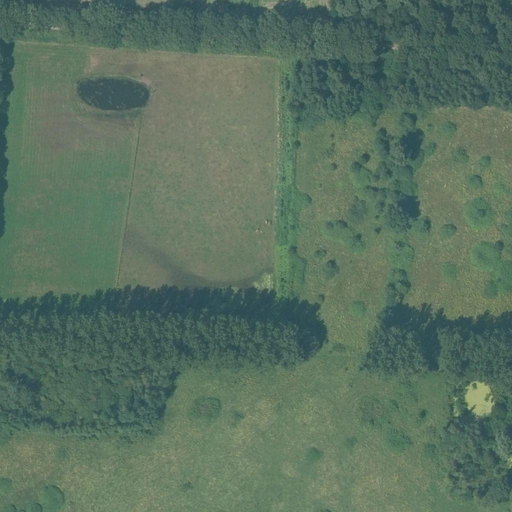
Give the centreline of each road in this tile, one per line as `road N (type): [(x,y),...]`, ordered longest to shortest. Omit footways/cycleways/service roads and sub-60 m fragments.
road 1 (track): [(0,23),(511,53)]
road 2 (track): [(0,346),(511,369)]
